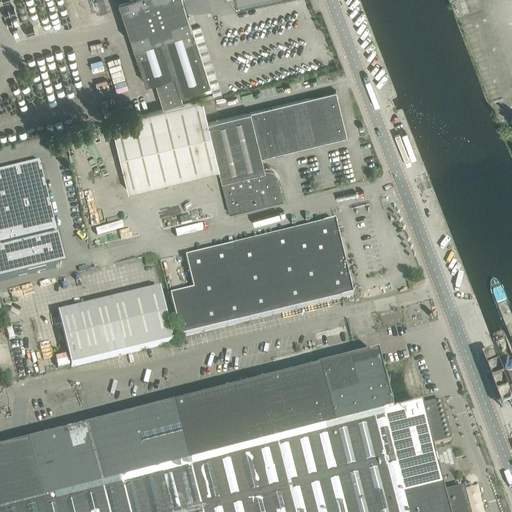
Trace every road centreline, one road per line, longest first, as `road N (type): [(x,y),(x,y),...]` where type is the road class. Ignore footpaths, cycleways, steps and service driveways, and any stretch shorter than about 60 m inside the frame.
road 1 (tertiary): [(511,479),(399,181)]
road 2 (unclassified): [(92,261),(399,181)]
road 3 (tertiary): [(399,181),(333,0)]
